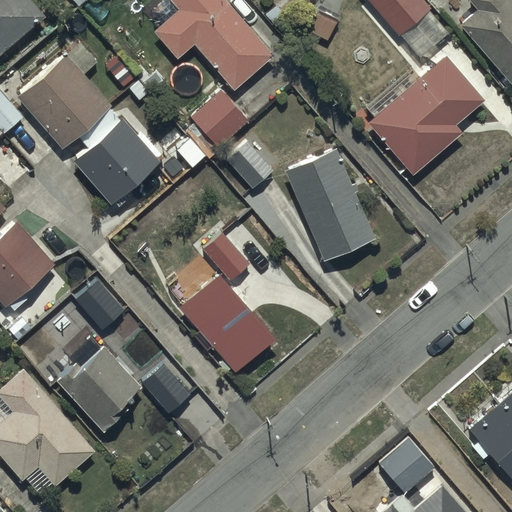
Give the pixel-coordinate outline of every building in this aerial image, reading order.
[(0,0),(0,46),(42,12),(31,0),(0,0)] [(172,0),(176,4),(151,26),(173,54),(191,39),(230,84),(270,50),(227,0),(172,0)] [(425,0),(368,0),(397,32),(428,4),(425,0)] [(471,0),(475,4),(457,20),(511,83),(511,1),(511,0),(471,0)] [(315,6),(304,26),(326,38),(336,17),(315,6)] [(77,37),(14,90),(59,143),(108,101),(81,69),(94,57),(77,37)] [(442,51),(364,117),(410,171),(459,129),(451,120),(480,95),(442,51)] [(216,85),(187,112),(216,144),(245,117),(216,85)] [(0,128),(2,130),(21,113),(0,90),(0,128)] [(120,112),(117,114),(107,104),(75,133),(85,143),(70,156),(107,199),(157,156),(120,112)] [(244,136),(224,156),(250,185),(271,166),(244,136)] [(333,143),(280,165),(320,255),(372,234),(333,143)] [(0,200),(0,299),(2,301),(4,299),(11,307),(25,294),(19,287),(55,255),(37,236),(34,239),(14,216),(0,227),(0,204),(2,203),(0,200)] [(218,267),(177,302),(232,367),(271,334),(224,279),(247,259),(220,228),(199,245),(218,267)] [(94,275),(72,294),(99,326),(121,306),(94,275)] [(71,360),(53,375),(99,428),(127,404),(120,397),(138,382),(101,340),(98,343),(88,332),(64,352),(71,360)] [(160,360),(140,380),(166,409),(187,390),(160,360)] [(0,380),(0,453),(19,475),(22,472),(36,488),(48,478),(51,481),(91,445),(19,363),(0,380)] [(511,383),(464,424),(511,479),(511,383)] [(379,463),(405,492),(434,466),(409,437),(379,463)] [(399,489),(372,511),(468,511),(441,479),(412,504),(399,489)]
